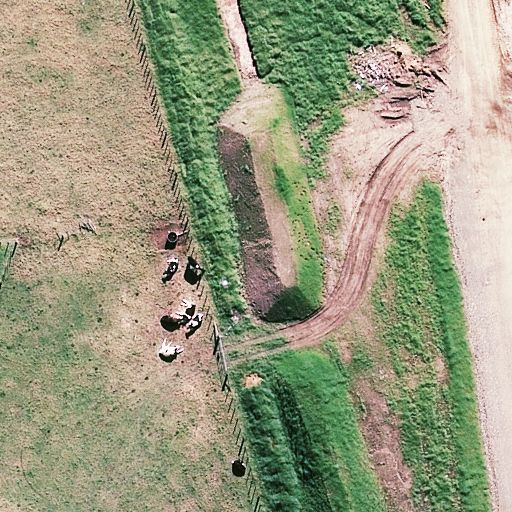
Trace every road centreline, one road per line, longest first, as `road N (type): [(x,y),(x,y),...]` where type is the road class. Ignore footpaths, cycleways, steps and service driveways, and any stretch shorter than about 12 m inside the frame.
road 1 (track): [(502,511),(451,211),(426,0)]
road 2 (unknown): [(342,0),(372,125)]
